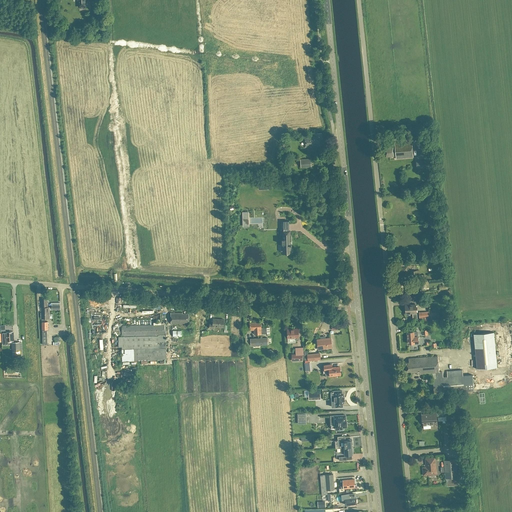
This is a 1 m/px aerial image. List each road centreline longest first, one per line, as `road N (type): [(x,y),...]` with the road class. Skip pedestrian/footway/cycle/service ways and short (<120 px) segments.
road 1 (unclassified): [(411,511),(358,0)]
road 2 (unclassified): [(358,307),(0,280)]
road 3 (tertiary): [(358,307),(326,0)]
road 4 (tertiary): [(379,511),(358,307)]
